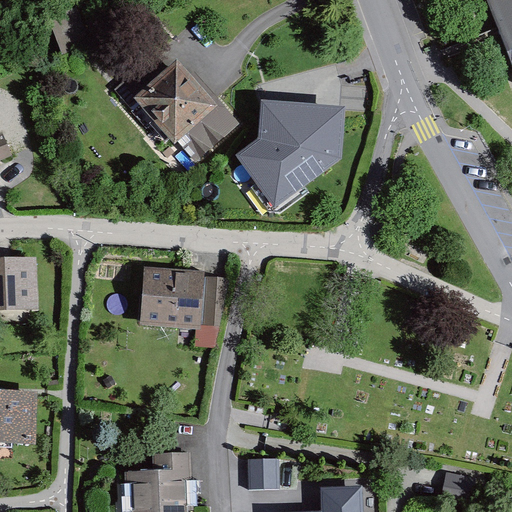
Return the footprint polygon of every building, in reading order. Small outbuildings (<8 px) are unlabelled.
[(511,0),(487,0),(511,66),(511,0)] [(83,7),(53,21),(70,57),(100,44),(83,7)] [(241,133),(184,64),(139,101),(174,143),(188,132),(210,159),(241,133)] [(338,157),(341,109),(263,103),(260,140),(240,156),(275,203),(338,157)] [(35,262),(0,262),(0,309),(36,309),(35,262)] [(221,279),(151,276),(149,324),(220,326),(221,279)] [(35,395),(0,393),(0,440),(34,442),(35,395)] [(190,511),(188,458),(158,459),(159,476),(129,477),(130,511),(190,511)] [(277,461),(250,461),(251,487),(277,487),(277,461)] [(450,470),(443,499),(477,506),(484,479),(450,470)] [(326,511),(361,511),(360,494),(326,495),(326,511)]
